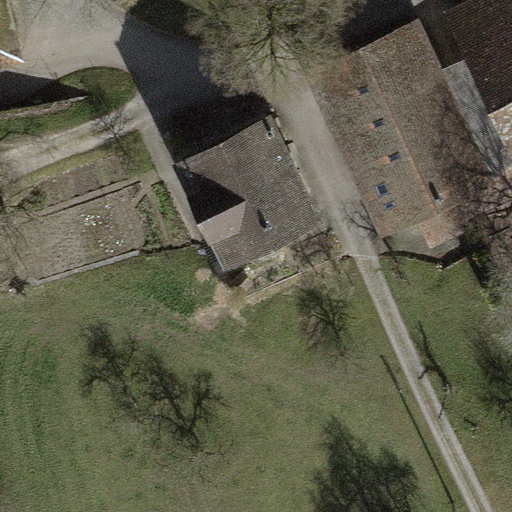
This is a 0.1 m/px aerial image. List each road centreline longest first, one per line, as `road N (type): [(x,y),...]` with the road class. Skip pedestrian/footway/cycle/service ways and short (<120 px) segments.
road 1 (track): [(272,29),(476,511)]
road 2 (track): [(355,0),(236,42),(133,18),(103,0)]
